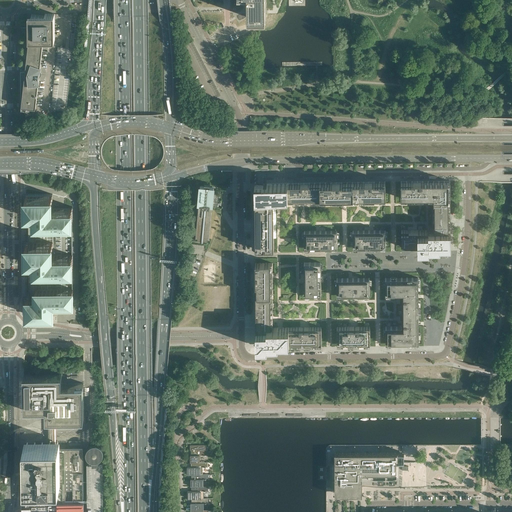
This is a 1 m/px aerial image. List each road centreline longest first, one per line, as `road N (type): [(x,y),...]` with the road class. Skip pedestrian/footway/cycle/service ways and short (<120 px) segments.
road 1 (motorway): [(143,511),(138,0)]
road 2 (motorway): [(123,0),(128,511)]
road 3 (unclassified): [(468,168),(462,276),(444,354),(250,357),(241,336)]
road 4 (unclassified): [(241,336),(238,115),(180,0)]
road 5 (secondary): [(511,137),(215,140),(171,128)]
road 6 (motorway): [(92,175),(119,511)]
road 7 (motorway): [(148,511),(170,178)]
road 8 (tertiary): [(8,294),(6,87)]
road 9 (secondary): [(293,160),(494,159)]
road 10 (unclassified): [(293,160),(300,167),(468,168)]
road 11 (unclassified): [(241,336),(84,336)]
road 12 (motorway): [(171,128),(162,0)]
road 13 (secondary): [(170,178),(232,161),(293,160)]
road 14 (motorway): [(99,0),(94,125)]
